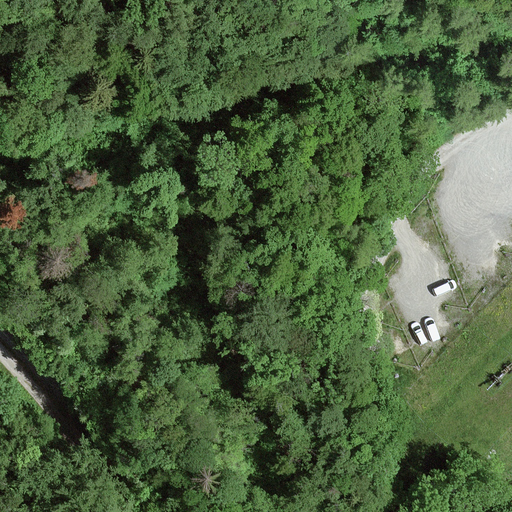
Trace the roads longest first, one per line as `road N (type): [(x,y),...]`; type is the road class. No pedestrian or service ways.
road 1 (track): [(511,115),(482,124),(424,171),(386,229),(375,268),(388,447),(381,511)]
road 2 (track): [(124,511),(0,353)]
